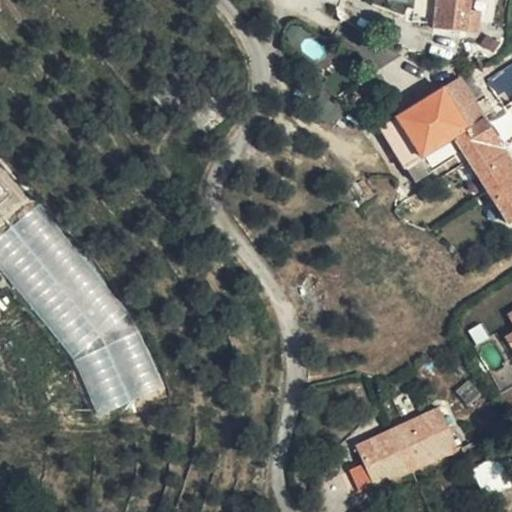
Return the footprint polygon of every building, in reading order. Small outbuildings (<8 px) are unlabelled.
[(426,0),(415,49),(436,56),(441,36),(458,41),(469,0),(426,0)] [(503,103),(511,97),(511,65),(489,78),(503,103)] [(460,82),(386,132),(423,184),(440,174),(448,182),(474,165),(511,216),(511,158),(509,154),(511,152),(511,105),(505,110),(489,89),(483,94),(487,102),(478,106),(460,82)] [(95,418),(162,389),(111,273),(88,282),(44,302),(95,418)] [(476,451),(454,413),(379,456),(402,494),(476,451)]
